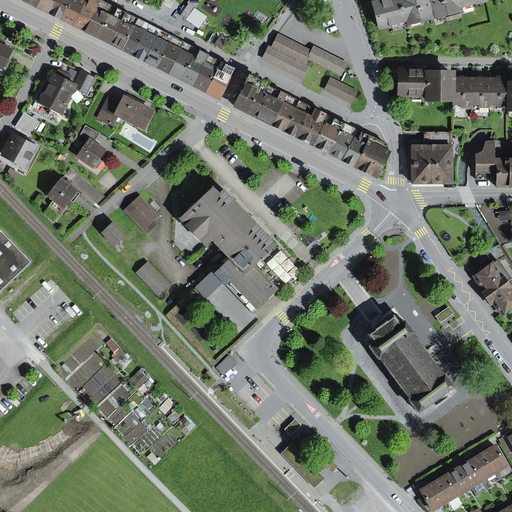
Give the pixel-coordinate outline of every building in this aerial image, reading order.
[(40,0),(38,7),(49,13),(55,0),(40,0)] [(55,0),(49,13),(62,19),(71,0),(55,0)] [(71,0),(62,19),(74,25),(86,0),(71,0)] [(99,0),(86,0),(74,25),(86,31),(101,1),(99,0)] [(191,0),(181,16),(186,20),(195,8),(199,2),(196,0),(191,0)] [(406,20),(406,23),(433,16),(428,0),(382,0),(373,3),(379,27),(406,20)] [(428,0),(433,16),(460,10),(459,6),(483,0),(428,0)] [(101,1),(86,31),(98,37),(114,7),(101,1)] [(114,7),(98,37),(111,44),(126,14),(114,7)] [(207,17),(195,8),(186,20),(199,29),(207,17)] [(126,14),(111,44),(123,50),(138,20),(126,14)] [(138,20),(123,50),(134,55),(149,25),(138,20)] [(149,25),(134,55),(146,61),(160,31),(149,25)] [(160,31),(146,61),(157,67),(172,37),(160,31)] [(284,38),(278,35),(271,47),(275,49),(278,51),(284,38)] [(172,37),(157,67),(169,73),(184,43),(172,37)] [(221,38),(217,44),(222,47),(226,41),(221,38)] [(291,42),(284,38),(278,51),(282,53),(285,54),(291,42)] [(0,67),(6,70),(10,61),(15,52),(1,44),(2,41),(0,40),(0,67)] [(298,45),(291,42),(285,54),(289,56),(291,58),(298,45)] [(184,43),(169,73),(181,79),(196,49),(184,43)] [(304,48),(298,45),(291,58),(295,60),(298,61),(304,48)] [(269,46),(263,58),(269,61),(275,49),(271,47),(269,46)] [(311,52),(307,59),(314,62),(320,50),(313,47),(311,52)] [(302,63),(305,64),(307,59),(311,52),(304,48),(298,61),(302,63)] [(196,49),(181,79),(193,85),(208,56),(196,49)] [(275,49),(269,61),(276,65),(282,53),(278,51),(275,49)] [(320,50),(314,62),(321,66),(327,54),(320,50)] [(282,53),(276,65),(283,68),(289,56),(285,54),(282,53)] [(327,54),(321,66),(327,69),(333,57),(327,54)] [(208,56),(193,85),(205,92),(220,62),(208,56)] [(289,56),(283,68),(289,72),(295,60),(291,58),(289,56)] [(333,57),(327,69),(334,73),(340,61),(333,57)] [(295,60),(289,72),(296,75),(302,63),(298,61),(295,60)] [(341,76),(347,64),(340,61),(334,73),(341,76)] [(220,62),(205,92),(219,99),(234,69),(220,62)] [(303,78),(309,66),(305,64),(302,63),(296,75),(303,78)] [(55,74),(40,103),(61,114),(75,88),(86,94),(94,78),(81,72),(80,75),(70,70),(68,75),(66,74),(65,74),(63,79),(58,76),(55,74)] [(453,100),(453,79),(453,75),(442,75),(442,73),(427,72),(427,70),(399,70),(399,96),(425,96),(425,100),(429,100),(429,98),(440,98),(440,100),(453,100)] [(268,86),(249,77),(235,106),(254,116),(265,94),(264,93),(268,86)] [(331,78),(325,89),(331,93),(337,81),(331,78)] [(453,100),(452,104),(472,105),(471,79),(466,79),(459,79),(453,79),(453,100)] [(471,79),(472,105),(489,105),(490,79),(484,79),(478,79),(471,79)] [(489,105),(508,105),(508,83),(508,79),(501,79),(496,79),(490,79),(489,105)] [(337,81),(331,93),(338,96),(344,84),(337,81)] [(344,84),(338,96),(345,99),(351,88),(344,84)] [(272,125),(286,95),(268,86),(264,93),(265,94),(254,116),(272,125)] [(351,103),(357,91),(351,88),(345,99),(351,103)] [(121,117),(144,128),(152,111),(138,104),(140,101),(126,95),(122,103),(109,96),(98,119),(112,126),(112,125),(118,115),(121,117)] [(284,131),(298,101),(286,95),(272,125),(284,131)] [(296,137),(311,108),(298,101),(284,131),(296,137)] [(314,146),(328,116),(311,108),(296,137),(314,146)] [(25,114),(17,127),(32,136),(39,122),(25,114)] [(112,125),(116,127),(121,117),(118,115),(112,125)] [(331,154),(345,125),(328,116),(314,146),(331,154)] [(343,160),(357,131),(345,125),(331,154),(343,160)] [(93,142),(99,133),(87,126),(78,141),(85,146),(89,140),(93,142)] [(355,167),(369,137),(357,131),(343,160),(355,167)] [(426,142),(426,146),(451,146),(452,132),(424,132),(424,142),(426,142)] [(14,135),(3,155),(26,168),(37,148),(30,144),(22,139),(14,135)] [(387,145),(370,136),(369,137),(355,167),(376,177),(388,153),(387,145)] [(97,169),(102,161),(99,160),(105,151),(93,142),(89,140),(85,146),(78,156),(97,169)] [(509,187),(510,159),(494,159),(494,142),(492,142),(486,142),(482,153),(475,155),(475,179),(496,180),(496,187),(509,187)] [(494,159),(510,159),(511,153),(511,146),(494,142),(494,159)] [(451,146),(426,146),(412,146),(412,183),(451,183),(451,146)] [(14,180),(18,174),(10,169),(6,176),(14,180)] [(54,220),(70,200),(73,203),(80,194),(94,205),(96,203),(99,205),(107,198),(70,169),(49,196),(54,201),(45,213),(54,220)] [(262,257),(267,253),(276,244),(224,190),(219,194),(213,187),(181,218),(181,220),(205,245),(207,245),(212,240),(230,259),(215,273),(223,282),(253,313),(277,289),(254,265),(262,257)] [(151,230),(147,226),(153,220),(158,215),(140,197),(125,211),(147,234),(151,230)] [(151,230),(157,224),(153,220),(147,226),(151,230)] [(102,233),(115,246),(126,236),(113,223),(102,233)] [(2,232),(0,233),(0,292),(31,262),(2,232)] [(506,282),(511,279),(498,261),(493,264),(506,282)] [(161,292),(169,285),(148,263),(137,273),(158,295),(161,292)] [(501,314),(511,307),(511,290),(506,282),(493,264),(492,263),(474,277),(482,289),(480,290),(490,305),(493,303),(501,314)] [(223,282),(215,273),(213,271),(196,288),(199,291),(206,298),(221,283),(223,282)] [(436,317),(440,323),(453,314),(448,308),(436,317)] [(378,359),(379,358),(410,399),(409,400),(409,402),(418,413),(453,387),(445,376),(444,375),(443,376),(427,354),(412,334),(413,333),(413,331),(406,322),(404,321),(399,324),(393,316),(387,321),(386,320),(384,322),(383,320),(380,323),(375,326),(376,328),(374,329),(375,330),(368,335),(374,343),(369,347),(376,358),(378,359)] [(231,369),(235,366),(234,365),(236,363),(229,356),(217,368),(224,375),(231,368),(231,369)] [(209,371),(204,376),(210,382),(215,377),(209,371)] [(284,430),(290,436),(301,426),(295,419),(284,430)] [(325,478),(291,444),(281,454),(314,489),(325,478)] [(486,449),(481,452),(482,454),(494,473),(507,465),(495,446),(488,451),(486,449)] [(470,461),(481,480),(494,473),(482,454),(475,458),(474,456),(469,459),(470,461)] [(321,460),(332,471),(337,466),(326,455),(321,460)] [(458,469),(469,488),(481,480),(470,461),(463,465),(462,463),(456,467),(458,469)] [(445,476),(457,495),(469,488),(458,469),(451,473),(449,471),(444,474),(445,476)] [(453,509),(462,504),(457,495),(445,476),(438,480),(437,478),(432,481),(445,502),(446,502),(450,508),(453,509)] [(424,497),(432,510),(440,505),(445,502),(432,481),(426,485),(428,487),(420,491),(424,497)] [(426,511),(428,511),(432,510),(424,497),(417,501),(420,506),(426,511)]
